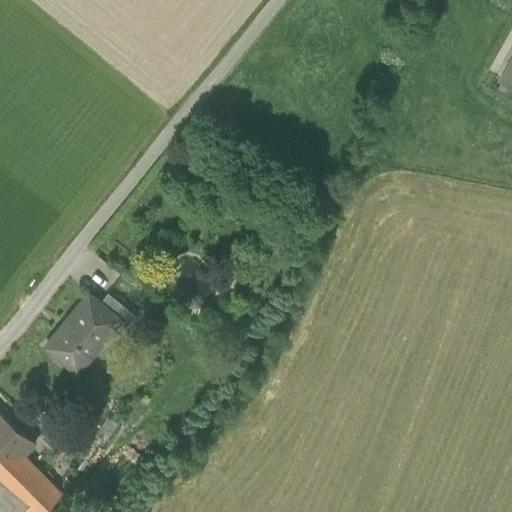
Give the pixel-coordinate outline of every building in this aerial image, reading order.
[(511,58),(502,77),(511,82),(511,58)] [(277,254),(287,271),(299,264),(295,257),(290,260),(284,249),(277,254)] [(277,254),(269,258),(279,276),(287,271),(277,254)] [(230,265),(237,277),(251,268),(245,256),(230,265)] [(118,322),(126,329),(136,317),(107,293),(99,304),(119,321),(118,322)] [(45,347),(76,373),(118,322),(119,321),(99,304),(88,295),(45,347)] [(0,480),(23,456),(35,443),(0,412),(0,480)] [(95,437),(104,444),(117,424),(107,418),(95,437)] [(23,456),(36,468),(46,453),(35,443),(23,456)] [(0,511),(40,511),(60,493),(36,468),(23,456),(0,480),(0,511)]
